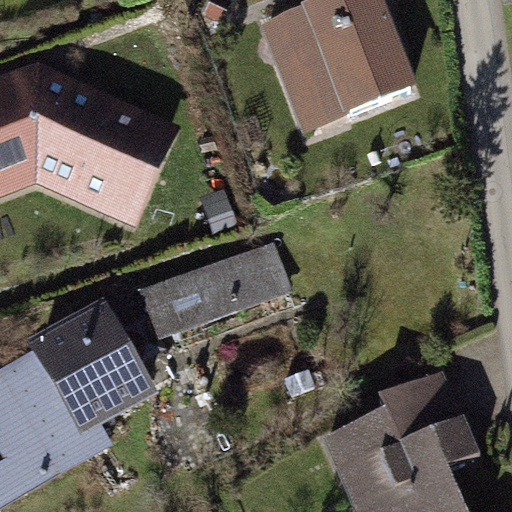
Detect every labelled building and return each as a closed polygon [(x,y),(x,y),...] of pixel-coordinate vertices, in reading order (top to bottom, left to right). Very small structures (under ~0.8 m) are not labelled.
[(371,0),(352,0),(254,37),(292,139),(407,96),(371,0)] [(34,78),(0,89),(0,197),(17,191),(126,232),(173,138),(34,78)] [(274,249),(142,293),(157,337),(289,292),(274,249)] [(144,408),(89,309),(0,357),(0,441),(20,477),(144,408)] [(366,420),(314,442),(343,511),(438,511),(426,480),(470,462),(434,376),(360,406),(366,420)]
